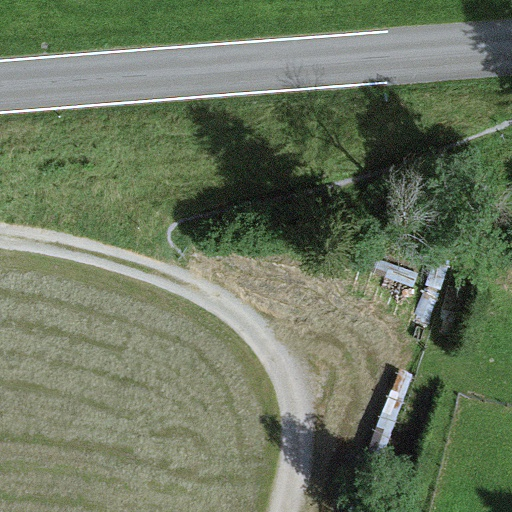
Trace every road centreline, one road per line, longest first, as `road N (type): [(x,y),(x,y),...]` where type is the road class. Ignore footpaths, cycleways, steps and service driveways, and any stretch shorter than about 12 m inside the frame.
road 1 (tertiary): [(0,87),(511,47)]
road 2 (track): [(281,511),(296,425),(280,359),(259,328),(173,277),(0,235)]
